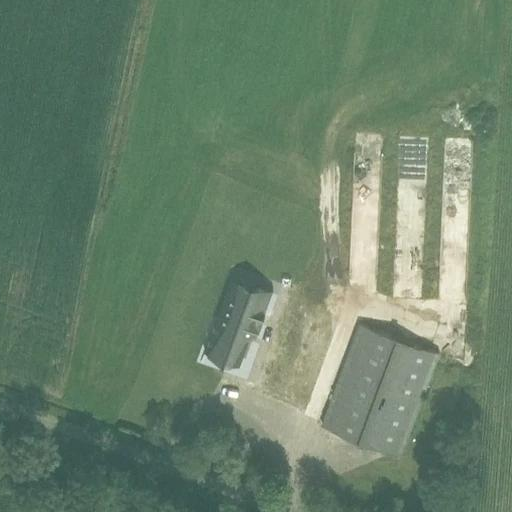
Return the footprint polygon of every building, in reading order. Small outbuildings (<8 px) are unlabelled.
[(360,170),(358,266),(380,266),(382,170),(360,170)] [(266,223),(254,259),(301,275),(313,239),(266,223)] [(250,336),(252,332),(256,334),(258,327),(261,328),(266,314),(263,313),(270,294),(242,284),(237,282),(235,282),(235,283),(228,301),(221,321),(217,319),(207,348),(242,360),(250,336)] [(403,455),(444,353),(359,322),(321,424),(403,455)] [(186,394),(205,343),(168,330),(150,381),(186,394)]
